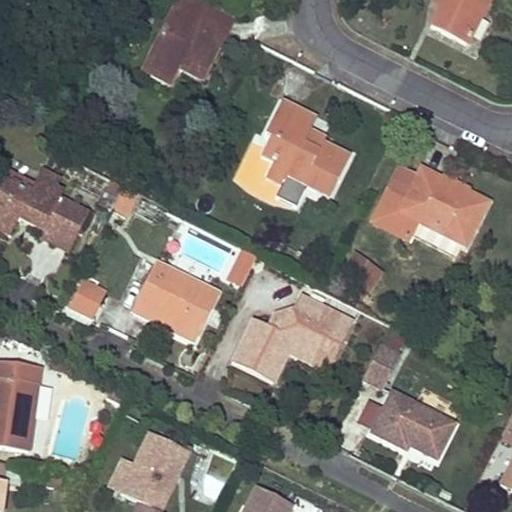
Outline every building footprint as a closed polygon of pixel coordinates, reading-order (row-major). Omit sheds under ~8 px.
[(224,33),(202,22),(207,11),(182,0),(178,0),(142,72),(168,86),(178,67),(198,76),(202,68),(207,71),(224,33)] [(486,0),(443,0),(438,11),(429,28),(464,45),(486,0)] [(435,0),(432,7),(438,11),(443,0),(435,0)] [(207,11),(202,22),(224,33),(230,21),(208,9),(207,11)] [(263,179),(281,188),(285,179),(299,186),(326,200),(347,157),(329,147),(323,158),(301,147),(308,132),(314,120),(280,102),(263,137),(267,139),(259,157),(271,164),(263,179)] [(331,143),(308,132),(301,147),(323,158),(329,147),(331,143)] [(371,221),(389,229),(416,177),(398,167),(371,221)] [(416,177),(389,229),(407,239),(416,222),(463,245),(483,203),(420,171),(416,177)] [(0,172),(0,184),(8,188),(12,178),(0,172)] [(8,188),(0,184),(0,231),(5,234),(12,231),(18,220),(42,232),(40,237),(56,245),(67,223),(80,230),(87,215),(59,201),(63,193),(57,190),(60,183),(40,173),(33,188),(12,178),(8,188)] [(285,179),(281,188),(295,195),(299,186),(285,179)] [(111,212),(121,192),(109,186),(99,206),(98,209),(110,215),(111,212)] [(123,189),(121,192),(137,200),(139,197),(123,189)] [(121,192),(111,212),(127,220),(137,200),(121,192)] [(67,223),(56,245),(70,251),(80,230),(67,223)] [(257,260),(242,253),(228,281),(243,288),(257,260)] [(366,263),(353,253),(339,274),(353,283),(366,263)] [(161,257),(141,296),(200,324),(219,285),(161,257)] [(102,295),(82,285),(70,309),(90,319),(102,295)] [(200,324),(141,296),(136,306),(195,334),(200,324)] [(263,339),(247,332),(230,365),(273,386),(287,358),(293,361),(301,345),(329,360),(347,324),(298,299),(292,313),(280,336),(267,330),(263,339)] [(272,319),(267,330),(280,336),(292,313),(272,319)] [(252,322),(247,332),(263,339),(267,330),(252,322)] [(301,345),(293,361),(322,375),(329,360),(301,345)] [(379,346),(362,381),(384,392),(401,357),(379,346)] [(0,451),(28,455),(38,371),(0,366),(0,451)] [(373,436),(405,452),(409,442),(418,446),(416,451),(437,461),(454,426),(416,407),(391,396),(373,436)] [(511,422),(510,421),(504,433),(504,434),(511,437),(511,463),(500,488),(511,494),(511,422)] [(511,437),(504,434),(500,441),(511,447),(511,437)] [(122,496),(121,498),(137,506),(134,511),(161,511),(188,456),(150,436),(124,491),(122,496)] [(409,442),(405,452),(414,456),(416,451),(418,446),(409,442)] [(124,491),(136,466),(121,459),(107,489),(122,496),(124,491)] [(289,511),(291,510),(255,491),(244,511),(289,511)]
